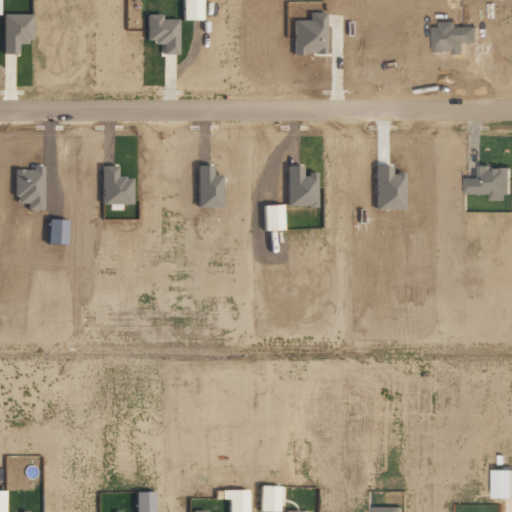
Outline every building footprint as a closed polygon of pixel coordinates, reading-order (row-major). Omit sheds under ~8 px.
[(199,0),(179,0),(180,20),(200,20),(199,0)] [(30,14),(0,14),(0,53),(15,54),(15,42),(30,42),(30,14)] [(176,19),(159,19),(159,15),(144,14),(144,43),(159,43),(159,54),(175,54),(176,19)] [(464,194),(490,194),(490,200),(501,200),(502,194),(509,194),(510,168),(477,167),(477,178),(464,178),(464,194)] [(276,511),(277,486),(258,485),(257,510),(276,511)] [(246,511),(245,490),(226,490),(226,511),(246,511)] [(151,511),(151,491),(132,492),(132,511),(151,511)]
